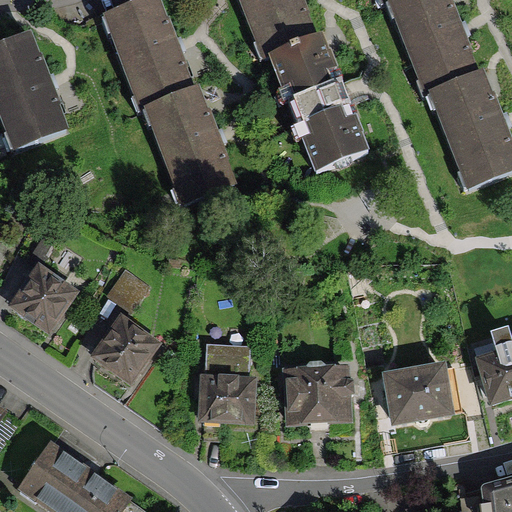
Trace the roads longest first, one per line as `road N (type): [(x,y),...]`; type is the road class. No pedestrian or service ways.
road 1 (residential): [(227,511),(511,462)]
road 2 (residential): [(210,511),(170,473),(0,354)]
